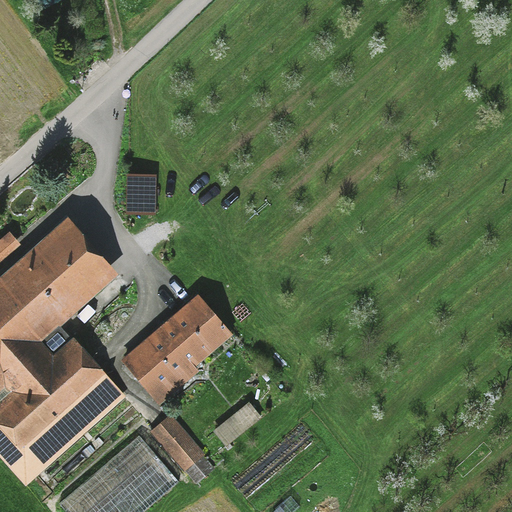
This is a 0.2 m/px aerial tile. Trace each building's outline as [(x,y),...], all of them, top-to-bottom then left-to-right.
[(105,272),(69,231),(0,292),(0,418),(5,424),(0,428),(0,452),(26,482),(122,395),(54,318),(105,272)] [(0,253),(15,241),(10,234),(0,242),(0,253)] [(124,358),(161,401),(195,372),(187,363),(225,331),(200,303),(144,351),(139,345),(124,358)] [(185,468),(201,454),(170,418),(153,433),(185,468)] [(143,511),(179,481),(139,435),(59,504),(65,511),(143,511)]
